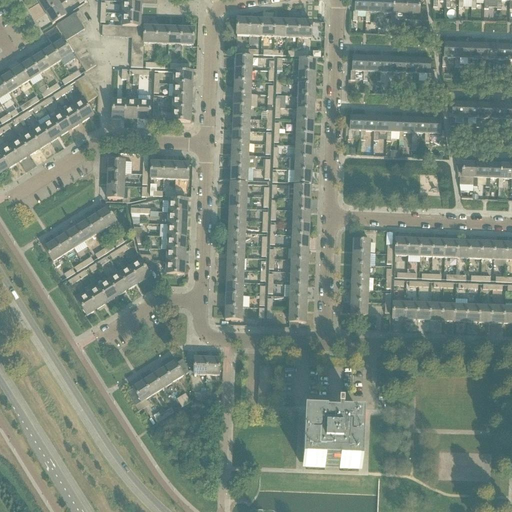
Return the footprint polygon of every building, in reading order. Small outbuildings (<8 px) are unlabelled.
[(46,15),(59,7),(54,0),(46,0),(39,5),(40,4),(46,14),(46,15)] [(353,13),(352,22),(357,22),(357,13),(366,13),(368,14),(368,0),(366,0),(355,0),(355,13),(353,13)] [(366,13),(365,23),(367,23),(370,23),(370,14),(379,14),(380,14),(381,1),(368,0),(368,14),(366,13)] [(445,0),(445,9),(447,9),(450,9),(450,0),(451,0),(458,0),(460,0),(445,0)] [(458,0),(458,10),(460,10),(462,10),(463,0),(471,1),(473,1),(473,0),(460,0),(458,0)] [(471,1),(471,10),(473,10),(475,10),(476,1),(484,1),(486,1),(485,0),(473,0),(473,1),(471,1)] [(484,1),(484,11),(485,11),(488,11),(488,9),(496,9),(497,2),(499,2),(498,0),(485,0),(486,1),(484,1)] [(497,2),(496,11),(498,11),(501,11),(501,2),(509,2),(511,2),(511,0),(498,0),(499,2),(497,2)] [(379,14),(378,23),(380,23),(383,23),(383,14),(391,14),(393,15),(394,1),(381,1),(380,14),(379,14)] [(391,14),(391,24),(393,24),(395,24),(396,20),(404,21),(404,20),(404,15),(406,15),(406,2),(394,1),(393,15),(391,14)] [(404,21),(404,22),(408,22),(428,23),(427,14),(426,14),(426,12),(426,9),(425,9),(419,9),(419,2),(406,2),(406,15),(404,15),(404,20),(404,21)] [(122,3),(122,15),(140,16),(141,8),(139,8),(139,4),(122,3)] [(59,7),(46,15),(47,15),(53,24),(52,25),(66,17),(66,16),(65,17),(59,7)] [(80,12),(75,15),(81,25),(86,22),(80,12)] [(57,26),(67,42),(77,36),(85,31),(81,25),(75,15),(57,26)] [(122,15),(121,28),(126,28),(140,28),(140,20),(138,20),(138,16),(140,16),(122,15)] [(236,37),(236,38),(249,38),(249,37),(250,22),(249,22),(237,22),(238,21),(237,21),(236,37)] [(249,38),(261,39),(262,22),(261,22),(261,23),(250,22),(249,37),(249,38)] [(261,39),(273,39),(274,22),(274,23),(262,23),(262,22),(261,39)] [(273,39),(286,40),(286,23),(286,24),(274,23),(274,22),(273,39)] [(286,23),(286,40),(298,40),(298,39),(299,23),(298,23),(298,24),(287,24),(287,23),(286,23)] [(298,39),(298,40),(311,41),(311,40),(311,24),(311,25),(299,24),(299,23),(298,39)] [(126,28),(126,39),(132,39),(144,29),(140,28),(126,28)] [(144,45),(144,29),(132,39),(132,45),(144,45)] [(144,29),(144,45),(156,45),(157,29),(156,29),(156,30),(144,29)] [(157,29),(156,45),(168,46),(169,29),(168,29),(168,30),(157,30),(157,29)] [(169,29),(168,46),(180,46),(181,30),(181,31),(169,30),(169,29)] [(181,30),(180,46),(193,47),(194,31),(193,31),(182,31),(182,30),(181,30)] [(67,42),(70,47),(80,41),(77,36),(67,42)] [(70,47),(73,52),(83,46),(80,41),(70,47)] [(52,48),(60,62),(64,67),(74,61),(71,56),(68,50),(63,42),(62,42),(62,43),(53,49),(52,48)] [(73,52),(76,57),(87,51),(83,46),(73,52)] [(442,59),(442,68),(446,68),(446,59),(455,59),(457,60),(457,46),(444,46),(444,59),(442,59)] [(454,68),(454,69),(456,69),(459,69),(459,68),(459,60),(467,60),(469,60),(470,47),(457,46),(457,60),(455,59),(454,68)] [(467,68),(467,69),(469,69),(471,69),(472,68),(472,60),(480,60),(482,60),(483,47),(470,47),(469,60),(467,60),(467,68)] [(480,68),(480,70),(482,70),(484,70),(484,68),(485,61),(493,61),(495,61),(495,48),(483,47),(482,60),(480,60),(480,68)] [(42,55),(50,68),(60,62),(52,48),(52,49),(42,55)] [(493,68),(493,70),(495,70),(497,70),(497,68),(497,61),(506,61),(508,61),(508,48),(495,48),(495,61),(493,61),(493,68)] [(76,57),(80,62),(90,56),(87,51),(76,57)] [(31,61),(39,75),(50,68),(42,55),(41,55),(42,56),(32,62),(31,61)] [(80,62),(83,68),(93,61),(90,56),(80,62)] [(235,71),(252,72),(252,59),(235,59),(236,59),(236,71),(235,71)] [(350,72),(350,82),(354,82),(355,73),(363,73),(365,73),(365,68),(366,60),(353,59),(352,68),(352,72),(350,72)] [(363,73),(363,82),(365,82),(367,82),(367,73),(376,73),(378,74),(378,68),(378,60),(366,60),(365,68),(365,73),(363,73)] [(376,73),(375,83),(377,83),(380,83),(380,74),(389,74),(391,74),(391,68),(391,61),(378,60),(378,68),(378,74),(376,73)] [(21,68),(29,81),(33,87),(43,81),(39,75),(35,68),(31,61),(31,62),(21,69),(21,68)] [(93,61),(83,68),(86,73),(96,66),(93,61)] [(298,61),(298,74),(315,74),(314,74),(314,62),(315,62),(298,61)] [(389,74),(388,83),(390,83),(393,83),(393,74),(401,74),(403,75),(403,68),(404,61),(391,61),(391,68),(391,74),(389,74)] [(401,74),(401,84),(405,84),(406,75),(414,75),(416,75),(416,68),(417,62),(404,61),(403,68),(403,75),(401,74)] [(414,75),(414,84),(418,84),(418,75),(427,75),(426,85),(438,85),(436,72),(429,71),(429,68),(430,62),(417,62),(416,68),(416,75),(414,75)] [(11,74),(10,75),(19,88),(29,81),(21,68),(20,68),(21,69),(11,75),(11,74)] [(235,83),(251,84),(252,72),(235,71),(236,71),(235,83)] [(78,72),(70,77),(72,81),(81,76),(78,72)] [(129,72),(129,77),(133,77),(132,86),(138,86),(139,77),(139,72),(130,72),(129,72)] [(174,73),(173,86),(189,87),(192,79),(189,79),(190,74),(192,74),(182,73),(174,73)] [(298,74),(297,86),(314,87),(314,86),(313,86),(314,75),(315,75),(315,74),(298,74)] [(0,81),(8,95),(19,88),(10,75),(0,82),(0,81)] [(70,77),(61,82),(64,86),(72,81),(70,77)] [(75,83),(78,88),(88,82),(85,77),(75,83)] [(0,104),(1,107),(12,100),(8,95),(0,81),(0,104)] [(78,88),(82,93),(92,87),(88,82),(78,88)] [(234,96),(251,96),(251,84),(235,83),(235,84),(235,96),(234,96)] [(57,85),(49,90),(51,94),(60,89),(57,85)] [(70,86),(61,92),(64,96),(72,91),(70,87),(70,86)] [(169,86),(168,98),(173,98),(191,99),(191,91),(189,91),(189,87),(173,86),(169,86)] [(297,86),(297,98),(314,99),(313,99),(313,87),(314,87),(297,86)] [(82,93),(85,98),(95,92),(92,87),(82,93)] [(49,90),(41,95),(43,100),(51,94),(49,90)] [(61,92),(53,97),(54,97),(56,101),(64,96),(61,92)] [(95,92),(85,98),(88,103),(98,97),(95,92)] [(234,108),(250,109),(251,96),(234,96),(235,96),(234,108)] [(275,100),(275,110),(280,110),(285,110),(285,98),(277,97),(275,100)] [(36,98),(28,103),(30,107),(39,102),(36,98)] [(173,98),(172,110),(190,111),(191,103),(188,103),(189,99),(191,99),(173,98)] [(297,98),(296,111),(313,111),(312,111),(313,99),(314,99),(297,98)] [(49,99),(41,104),(44,109),(52,104),(49,99)] [(83,102),(73,108),(81,122),(82,124),(89,119),(88,117),(91,115),(92,117),(93,117),(83,102)] [(28,103),(20,108),(22,113),(30,107),(28,103)] [(69,103),(59,109),(62,115),(70,128),(71,130),(78,126),(77,124),(81,122),(73,108),(69,103)] [(124,121),(125,121),(125,103),(113,103),(112,120),(120,121),(120,119),(124,119),(124,121)] [(137,122),(138,104),(125,103),(125,121),(132,121),(132,119),(137,119),(137,122)] [(44,109),(41,104),(33,109),(35,114),(44,109)] [(138,104),(137,122),(145,122),(145,120),(149,120),(149,122),(150,104),(138,104)] [(450,126),(450,128),(454,128),(455,119),(463,119),(465,119),(465,106),(452,105),(452,118),(450,118),(450,126)] [(463,119),(462,128),(464,128),(467,128),(467,119),(476,119),(478,120),(478,106),(465,106),(465,119),(463,119)] [(476,119),(475,129),(480,129),(480,120),(488,120),(490,120),(491,107),(478,106),(478,120),(476,119)] [(488,120),(488,129),(490,129),(492,129),(493,120),(501,120),(503,121),(503,107),(491,107),(490,120),(488,120)] [(501,120),(501,130),(503,130),(505,130),(505,121),(511,120),(511,107),(503,107),(503,121),(501,120)] [(233,121),(234,121),(250,121),(250,109),(234,108),(234,120),(233,120),(233,121)] [(172,113),(172,123),(190,124),(190,115),(188,115),(188,111),(190,111),(172,110),(172,113)] [(15,111),(7,116),(10,120),(18,115),(15,111)] [(296,111),(296,123),(312,124),(312,123),(312,112),(313,112),(313,111),(296,111)] [(28,112),(20,117),(23,122),(31,117),(28,112)] [(62,115),(52,122),(60,135),(61,137),(68,133),(67,130),(70,128),(62,115)] [(0,120),(0,123),(1,126),(10,120),(7,116),(0,120)] [(48,116),(38,123),(41,128),(50,141),(49,142),(50,143),(58,139),(56,137),(60,135),(52,122),(48,116)] [(23,122),(20,117),(12,122),(14,127),(23,122)] [(348,132),(348,141),(352,141),(352,132),(361,132),(363,132),(363,119),(350,118),(349,132),(348,132)] [(361,132),(360,142),(362,142),(365,142),(365,133),(373,133),(375,133),(376,120),(363,119),(363,132),(361,132)] [(373,133),(373,142),(375,142),(378,142),(378,133),(386,133),(388,133),(389,120),(376,120),(375,133),(373,133)] [(386,133),(386,143),(388,143),(390,143),(390,141),(399,141),(399,134),(401,134),(401,121),(389,120),(388,133),(386,133)] [(233,132),(233,133),(249,133),(250,121),(234,121),(233,133),(233,132)] [(399,141),(399,143),(400,143),(403,143),(403,134),(412,134),(414,134),(414,121),(401,121),(401,134),(399,134),(399,141)] [(412,134),(411,144),(413,144),(416,144),(416,134),(425,135),(426,135),(427,122),(414,121),(414,134),(412,134)] [(425,135),(424,144),(426,144),(429,144),(429,135),(439,135),(440,122),(427,122),(426,135),(425,135)] [(296,123),(295,135),(312,136),(311,136),(312,124),(296,123)] [(7,126),(0,130),(0,131),(2,135),(10,130),(7,126)] [(41,128),(31,135),(39,148),(40,150),(47,146),(46,144),(49,142),(50,141),(41,128)] [(232,145),(249,146),(249,133),(233,133),(233,145),(232,145)] [(31,135),(21,141),(29,154),(28,155),(30,157),(37,152),(36,150),(39,148),(31,135)] [(295,135),(295,148),(312,148),(311,148),(311,136),(312,136),(295,135)] [(21,141),(10,148),(18,161),(19,163),(26,159),(25,157),(28,155),(29,154),(21,141)] [(231,157),(248,158),(249,146),(232,145),(233,145),(232,157),(231,157)] [(10,148),(0,154),(8,168),(7,168),(9,170),(16,165),(15,163),(18,161),(10,148)] [(295,148),(294,160),(311,161),(311,160),(310,160),(311,149),(312,149),(312,148),(295,148)] [(231,169),(248,170),(254,170),(255,158),(248,158),(231,157),(231,158),(232,158),(232,169),(231,169)] [(294,160),(294,172),(311,173),(310,172),(310,161),(311,161),(294,160)] [(109,174),(108,174),(108,175),(109,175),(123,175),(131,175),(131,164),(124,164),(124,162),(108,162),(108,163),(109,163),(109,174)] [(150,180),(163,180),(164,164),(163,164),(163,165),(151,164),(150,180)] [(163,180),(175,181),(176,165),(175,165),(164,165),(164,164),(163,180)] [(176,165),(175,181),(188,181),(188,165),(188,166),(176,165)] [(456,168),(458,178),(459,178),(459,186),(460,186),(472,187),(473,179),(475,179),(475,165),(462,165),(462,168),(456,168)] [(472,187),(472,188),(474,188),(477,188),(477,179),(485,179),(487,180),(488,166),(475,165),(475,179),(473,179),(472,187)] [(485,179),(485,189),(487,189),(489,189),(490,180),(498,180),(500,180),(501,166),(488,166),(487,180),(485,179)] [(498,180),(498,189),(500,189),(502,189),(503,180),(511,180),(511,166),(501,166),(500,180),(498,180)] [(248,170),(231,169),(231,170),(232,170),(231,182),(230,182),(247,183),(248,170)] [(311,173),(294,172),(294,184),(310,185),(309,185),(310,173),(311,173)] [(107,186),(107,187),(123,187),(123,175),(109,175),(108,186),(107,186)] [(230,197),(230,198),(246,198),(247,186),(230,185),(230,186),(231,186),(231,197),(230,197)] [(107,199),(117,200),(123,200),(123,187),(107,187),(108,187),(108,199),(107,199)] [(288,187),(287,200),(293,200),(310,201),(309,201),(309,189),(310,189),(310,188),(300,188),(293,188),(288,187)] [(229,210),(246,211),(246,198),(230,198),(231,198),(230,210),(229,210)] [(293,200),(292,212),(309,213),(308,213),(309,201),(310,201),(293,200)] [(169,201),(169,214),(184,214),(186,214),(187,206),(184,206),(184,202),(177,201),(169,201)] [(229,222),(246,223),(246,211),(229,210),(230,210),(230,222),(229,222)] [(116,224),(107,211),(97,217),(105,231),(116,224)] [(292,212),(292,225),(309,225),(308,225),(308,213),(309,213),(292,212)] [(169,214),(168,226),(183,226),(186,227),(186,219),(183,218),(184,214),(169,214)] [(105,231),(97,217),(86,224),(94,237),(105,231)] [(228,234),(245,235),(246,223),(229,222),(229,223),(230,223),(229,234),(228,234)] [(94,237),(86,224),(76,230),(84,243),(94,237)] [(292,225),(291,237),(308,237),(307,237),(308,226),(309,226),(309,225),(292,225)] [(168,226),(168,238),(183,239),(185,239),(186,231),(183,231),(183,226),(168,226)] [(134,229),(133,229),(135,237),(141,238),(141,229),(134,229)] [(84,243),(76,230),(65,237),(73,250),(84,243)] [(228,246),(228,247),(245,247),(245,235),(228,234),(228,235),(229,235),(229,246),(228,246)] [(73,250),(65,237),(55,243),(63,256),(73,250)] [(291,237),(291,249),(308,250),(308,249),(307,249),(307,238),(308,238),(308,237),(291,237)] [(161,238),(161,250),(167,251),(182,251),(185,251),(185,243),(183,243),(183,239),(168,238),(161,238)] [(122,239),(113,244),(116,248),(116,249),(124,244),(124,243),(122,239)] [(407,258),(408,241),(408,242),(396,242),(396,241),(395,257),(407,258)] [(407,258),(420,259),(420,242),(420,243),(408,242),(408,241),(407,258)] [(353,254),(369,255),(369,242),(353,242),(354,242),(354,254),(353,254)] [(420,259),(432,259),(432,242),(432,243),(421,243),(421,242),(420,242),(420,259)] [(432,259),(444,260),(445,243),(444,243),(444,244),(433,243),(433,242),(432,242),(432,259)] [(63,256),(55,243),(44,250),(52,263),(63,256)] [(444,260),(457,260),(457,243),(457,244),(445,243),(444,260)] [(457,260),(469,261),(470,244),(469,244),(457,244),(457,243),(457,260)] [(469,261),(481,261),(482,244),(481,244),(481,245),(470,244),(469,261)] [(481,261),(493,262),(494,245),(494,246),(482,245),(482,244),(481,261)] [(126,245),(118,250),(121,255),(129,249),(126,245)] [(493,262),(506,262),(506,245),(506,246),(494,245),(493,262)] [(111,246),(103,251),(106,255),(114,250),(111,246)] [(227,258),(227,259),(244,259),(245,247),(228,247),(229,247),(228,258),(227,258)] [(291,249),(290,261),(307,262),(306,262),(307,250),(308,250),(291,249)] [(103,251),(95,256),(97,260),(106,255),(103,251)] [(118,251),(109,256),(109,257),(112,261),(120,255),(118,251)] [(167,251),(167,263),(182,263),(184,263),(185,255),(182,255),(182,251),(167,251)] [(352,266),(352,267),(369,267),(370,255),(369,255),(353,254),(353,255),(353,266),(352,266)] [(105,258),(97,263),(100,268),(108,263),(105,258)] [(90,259),(82,264),(85,268),(93,263),(90,259)] [(227,271),(244,272),(244,259),(227,259),(228,259),(228,271),(227,271)] [(290,261),(290,274),(307,274),(306,274),(306,262),(307,262),(290,261)] [(140,262),(130,269),(138,282),(137,283),(139,285),(146,280),(144,278),(148,276),(149,278),(150,278),(140,262)] [(100,268),(97,263),(89,269),(92,273),(100,268)] [(167,265),(166,275),(184,276),(184,268),(182,267),(182,263),(167,263),(167,265)] [(82,264),(74,269),(76,273),(77,273),(85,268),(82,264)] [(352,279),(369,280),(369,267),(352,267),(353,267),(353,279),(352,279)] [(130,269),(119,275),(128,289),(127,289),(128,291),(135,287),(134,285),(137,283),(138,282),(130,269)] [(72,270),(64,276),(66,280),(75,275),(75,274),(72,270)] [(84,271),(76,277),(79,281),(87,276),(84,271)] [(226,283),(243,284),(244,272),(227,271),(227,272),(227,283),(226,283)] [(290,274),(289,286),(306,287),(306,286),(305,286),(306,275),(307,274),(290,274)] [(119,275),(109,282),(117,295),(117,296),(118,298),(125,293),(124,291),(127,289),(128,289),(119,275)] [(79,281),(76,277),(68,282),(71,286),(79,281)] [(351,291),(368,292),(368,293),(372,293),(372,292),(373,280),(369,280),(352,279),(353,279),(352,291),(351,291)] [(109,282),(98,289),(107,302),(106,302),(108,304),(115,300),(113,298),(117,296),(117,295),(109,282)] [(226,296),(243,296),(243,284),(226,283),(226,284),(227,284),(227,296),(226,296)] [(289,286),(289,298),(306,299),(305,299),(305,287),(306,287),(289,286)] [(98,289),(88,295),(96,309),(97,310),(104,306),(103,304),(106,302),(107,302),(98,289)] [(351,303),(367,304),(368,304),(368,293),(368,292),(351,291),(351,292),(352,292),(351,303)] [(96,309),(88,295),(77,302),(87,317),(94,313),(93,311),(96,309)] [(225,308),(242,309),(243,296),(226,296),(227,296),(226,308),(225,308)] [(256,298),(256,300),(259,300),(259,307),(264,308),(264,297),(259,297),(259,298),(256,298)] [(288,311),(289,311),(305,311),(304,311),(305,299),(306,299),(289,298),(288,311)] [(455,306),(454,323),(455,323),(455,322),(466,323),(466,324),(467,307),(467,301),(455,301),(455,306)] [(367,304),(351,303),(351,304),(351,316),(350,316),(366,317),(367,304)] [(405,321),(406,304),(405,304),(405,305),(393,304),(392,321),(393,321),(393,320),(405,320),(405,321)] [(417,322),(418,305),(406,304),(405,321),(417,321),(417,322)] [(429,322),(430,322),(430,305),(418,305),(417,322),(418,322),(418,321),(429,321),(429,322)] [(442,323),(443,306),(430,305),(430,322),(430,321),(442,322),(442,323)] [(454,323),(455,306),(443,306),(442,323),(442,322),(454,322),(454,323)] [(478,324),(479,324),(479,307),(467,307),(466,324),(467,324),(467,323),(478,324)] [(491,325),(492,308),(479,307),(479,324),(479,323),(491,324),(491,325)] [(225,320),(225,321),(241,321),(242,321),(242,309),(225,308),(226,308),(226,320),(225,320)] [(503,325),(504,308),(492,308),(491,325),(492,325),(492,324),(503,324),(503,325)] [(511,308),(504,308),(503,325),(504,325),(511,324),(511,308)] [(305,311),(289,311),(288,323),(304,324),(304,312),(305,312),(305,311)] [(193,376),(206,377),(207,360),(206,360),(206,361),(195,361),(195,360),(194,360),(193,376)] [(207,360),(206,377),(219,377),(219,361),(207,361),(207,360)] [(164,370),(172,384),(188,374),(187,372),(187,368),(186,367),(182,361),(175,365),(174,364),(174,365),(164,371),(164,370)] [(153,377),(162,391),(172,384),(164,370),(163,371),(164,371),(154,378),(153,377)] [(143,383),(143,384),(151,397),(162,391),(153,377),(153,378),(143,384),(143,383)] [(151,397),(143,384),(142,384),(143,384),(133,391),(133,390),(132,390),(133,391),(127,395),(127,394),(126,394),(135,408),(151,397)] [(185,395),(181,398),(186,406),(190,403),(185,395)] [(181,398),(176,400),(181,409),(186,406),(181,398)] [(211,406),(211,414),(220,414),(221,406),(211,406)] [(171,409),(162,415),(165,419),(174,414),(173,414),(171,409)] [(305,468),(325,469),(325,468),(325,465),(340,466),(339,469),(359,470),(359,469),(360,422),(361,422),(361,421),(343,421),(342,421),(342,419),(343,415),(343,413),(338,413),(338,414),(338,415),(325,415),(325,420),(307,419),(307,420),(305,467),(305,468)] [(162,415),(154,420),(157,424),(165,419),(162,415)]
